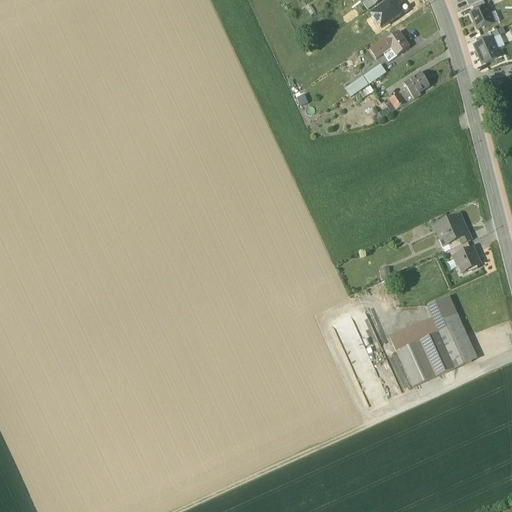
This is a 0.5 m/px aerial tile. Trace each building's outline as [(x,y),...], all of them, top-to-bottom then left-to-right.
[(367,12),(376,5),(373,0),(370,0),(363,5),(367,12)] [(465,0),(469,8),(486,1),(485,0),(465,0)] [(391,3),(372,16),(381,30),(401,16),(396,7),(392,2),(391,3)] [(483,2),(472,7),(475,13),(486,8),(483,2)] [(311,6),(306,9),(311,17),(315,14),(311,6)] [(470,14),(478,32),(494,25),(490,16),(486,8),(475,13),(470,14)] [(490,16),(494,25),(499,23),(496,14),(490,16)] [(491,41),(492,41),(499,37),(497,32),(489,35),(491,41)] [(376,60),(383,56),(392,50),(397,58),(410,49),(399,34),(387,42),(386,40),(370,52),(376,60)] [(476,41),(478,47),(491,41),(489,35),(476,41)] [(497,52),(499,51),(505,48),(500,37),(499,37),(492,41),(497,52)] [(475,48),(483,66),(497,60),(497,59),(502,57),(499,51),(497,52),(492,41),(491,41),(478,47),(475,48)] [(389,64),(397,58),(392,50),(383,56),(389,64)] [(361,57),(351,59),(353,67),(363,64),(361,57)] [(366,78),(382,68),(380,66),(345,90),(351,99),(371,85),(366,78)] [(366,78),(371,85),(386,74),(382,68),(366,78)] [(409,90),(416,100),(422,96),(421,95),(432,87),(424,75),(407,86),(409,90)] [(370,88),(360,94),(363,100),(374,94),(370,88)] [(408,93),(402,97),(408,105),(416,100),(409,90),(407,91),(408,93)] [(398,112),(408,105),(402,97),(401,95),(391,101),(398,112)] [(304,96),(297,99),(301,108),(308,105),(304,96)] [(385,105),(388,109),(391,116),(398,112),(391,101),(385,105)] [(376,125),(391,116),(388,109),(372,119),(376,125)] [(446,239),(449,245),(466,238),(461,227),(464,225),(460,217),(447,223),(448,224),(437,229),(442,241),(446,239)] [(449,245),(452,252),(468,244),(471,243),(469,237),(466,238),(449,245)] [(470,250),(468,244),(452,252),(450,252),(453,260),(456,259),(455,257),(470,250)] [(456,259),(462,273),(480,266),(473,249),(470,250),(455,257),(456,259)] [(389,269),(380,270),(381,280),(390,279),(389,269)] [(433,321),(435,325),(457,316),(449,298),(427,308),(433,321)] [(439,334),(420,343),(436,379),(472,363),(460,336),(465,334),(463,330),(457,316),(435,325),(439,334)] [(389,338),(396,353),(420,343),(439,334),(435,325),(433,321),(422,323),(389,338)] [(460,336),(472,363),(477,361),(465,334),(460,336)] [(413,389),(436,379),(420,343),(396,353),(413,389)] [(389,397),(400,394),(392,369),(382,372),(389,397)]
